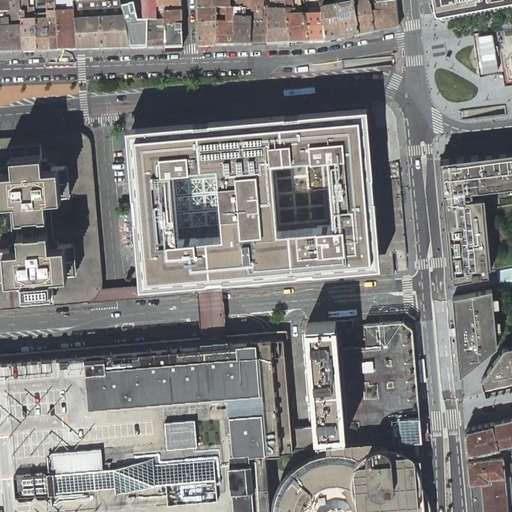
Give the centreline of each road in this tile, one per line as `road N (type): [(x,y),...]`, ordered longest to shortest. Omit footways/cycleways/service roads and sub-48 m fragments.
road 1 (residential): [(427,295),(118,316)]
road 2 (tertiary): [(458,511),(441,294)]
road 3 (tertiary): [(427,295),(442,511)]
road 4 (residential): [(100,105),(118,316)]
road 5 (residential): [(191,66),(0,73)]
road 6 (tertiary): [(419,110),(414,141),(427,295)]
road 7 (secondary): [(254,90),(375,81),(419,110)]
road 8 (tertiary): [(441,294),(429,140),(438,123)]
road 9 (residential): [(414,38),(252,64)]
road 10 (secondary): [(100,105),(254,90)]
road 11 (residential): [(0,344),(43,340),(118,316)]
